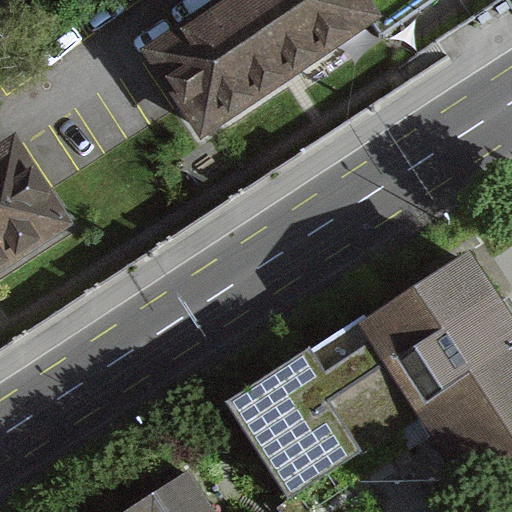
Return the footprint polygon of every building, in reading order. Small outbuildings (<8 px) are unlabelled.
[(228,0),(143,57),(198,140),(373,24),(356,0),(228,0)] [(356,0),(373,24),(382,37),(438,0),(356,0)] [(0,277),(75,231),(20,143),(0,155),(0,277)] [(303,362),(226,411),(290,510),(354,469),(407,434),(454,506),(511,469),(511,337),(503,323),(467,267),(376,326),(385,340),(347,364),(334,343),(303,362)] [(211,511),(191,479),(139,511),(211,511)]
